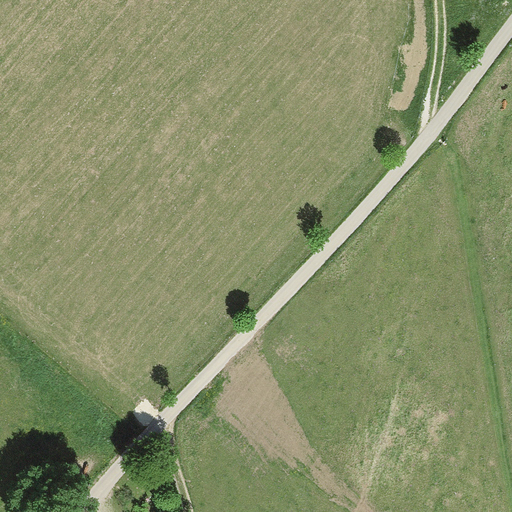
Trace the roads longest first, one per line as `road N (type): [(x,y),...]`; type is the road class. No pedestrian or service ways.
road 1 (unclassified): [(74,511),(430,130),(511,22)]
road 2 (track): [(436,0),(430,130)]
